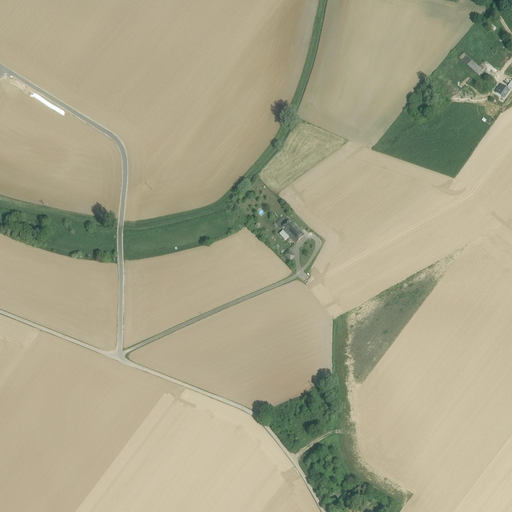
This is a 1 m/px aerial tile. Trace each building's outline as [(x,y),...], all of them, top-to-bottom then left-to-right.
[(479,68),(472,61),(467,66),(479,76),(483,71),(479,68)] [(505,89),(502,86),(498,91),(496,93),(504,99),(509,91),(505,89)] [(287,218),(279,226),(281,229),(289,221),(287,218)] [(297,229),(290,221),(289,221),(281,229),(290,238),(295,232),(294,232),(297,229)] [(295,232),(290,238),(296,244),(304,236),(297,229),(294,232),(295,232)]
